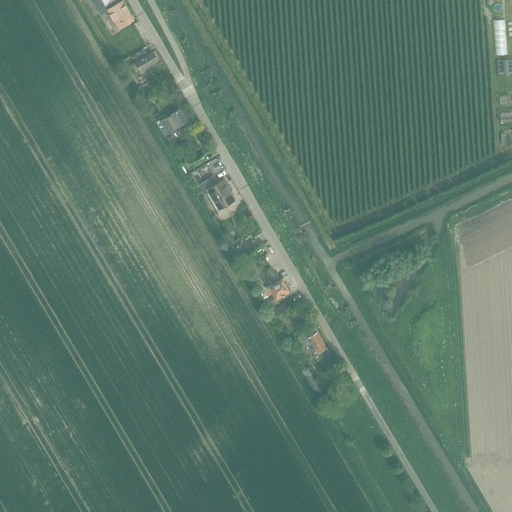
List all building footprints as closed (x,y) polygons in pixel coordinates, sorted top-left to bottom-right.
[(119,29),(126,25),(134,20),(122,0),(101,0),(102,1),(96,4),(99,9),(105,5),(119,29)] [(145,68),(149,66),(158,61),(153,52),(147,55),(144,50),(140,52),(136,54),(133,56),(136,61),(130,65),(137,78),(147,72),(145,68)] [(149,104),(155,100),(153,96),(146,99),(149,104)] [(169,133),(181,126),(189,120),(181,108),(173,113),(161,121),(169,133)] [(171,145),(176,141),(173,136),(167,139),(171,145)] [(220,209),(226,205),(235,200),(223,180),(218,183),(214,176),(200,184),(206,194),(210,192),(220,209)] [(261,260),(269,255),(266,248),(257,253),(261,260)] [(269,286),(276,297),(291,289),(287,282),(285,283),(283,278),(278,281),(269,286)] [(271,300),(265,303),(269,309),(279,303),(276,297),(271,300)] [(275,308),(280,315),(288,309),(284,302),(275,308)] [(311,343),(312,345),(322,340),(315,328),(308,333),(307,332),(298,338),(303,348),(311,343)] [(335,363),(322,340),(312,345),(326,369),(335,363)]
